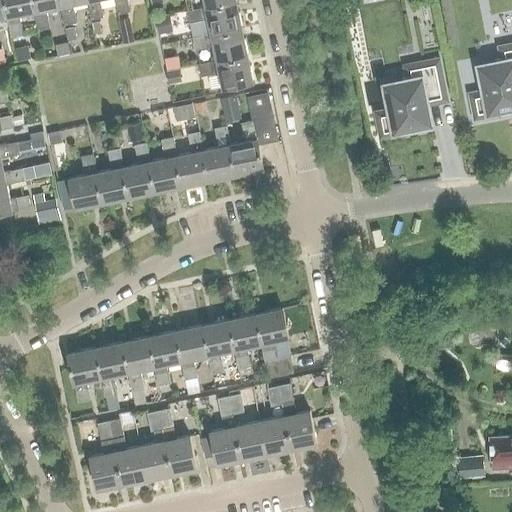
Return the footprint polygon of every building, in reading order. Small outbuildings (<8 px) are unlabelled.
[(0,0),(0,19),(7,18),(8,18),(4,0),(0,0)] [(19,16),(33,13),(35,12),(32,0),(4,0),(8,18),(7,18),(11,37),(23,34),(19,16)] [(60,0),(32,0),(35,12),(33,13),(37,31),(49,28),(45,10),(61,7),(62,7),(60,0)] [(73,4),(87,1),(88,1),(88,0),(60,0),(62,7),(61,7),(65,26),(77,23),(73,4)] [(99,0),(88,0),(88,1),(87,1),(91,20),(103,17),(99,0)] [(129,12),(126,0),(114,0),(118,14),(129,12)] [(205,8),(205,9),(237,2),(236,0),(202,0),(205,9),(205,8)] [(207,21),(210,35),(210,36),(242,29),(237,2),(205,9),(187,12),(189,24),(207,21)] [(158,34),(173,32),(170,16),(155,18),(158,34)] [(123,43),(132,41),(127,18),(118,20),(123,43)] [(102,32),(100,20),(92,22),(94,33),(102,32)] [(77,40),(75,26),(65,28),(68,42),(77,40)] [(213,47),(216,62),(216,63),(248,56),(242,29),(210,36),(210,35),(192,39),(195,51),(213,47)] [(71,55),(67,41),(54,44),(57,58),(71,55)] [(511,43),(510,44),(511,55),(511,56),(496,59),(497,64),(481,68),(486,92),(472,95),(476,117),(507,111),(507,113),(511,112),(511,43)] [(18,61),(31,59),(31,58),(29,50),(28,46),(15,49),(18,61)] [(41,48),(29,50),(31,58),(33,57),(42,55),(41,48)] [(165,57),(167,69),(179,67),(177,55),(165,57)] [(248,56),(216,63),(216,62),(198,66),(200,78),(219,74),(222,90),(254,83),(248,56)] [(378,114),(382,135),(413,129),(413,132),(430,129),(424,98),(446,93),(439,58),(416,63),(418,74),(402,78),(403,83),(387,86),(392,111),(378,114)] [(181,82),(179,68),(165,71),(168,85),(181,82)] [(0,102),(8,101),(6,89),(0,90),(0,102)] [(248,97),(253,121),(241,123),(245,142),(230,145),(236,175),(263,170),(258,145),(278,141),(268,93),(248,97)] [(235,95),(220,98),(224,114),(239,110),(235,95)] [(207,109),(206,101),(194,104),(196,112),(207,109)] [(192,103),(173,106),(176,121),(195,117),(192,103)] [(24,125),(22,115),(13,117),(15,127),(24,125)] [(0,130),(14,128),(12,116),(0,118),(0,130)] [(131,142),(144,139),(140,123),(127,126),(131,142)] [(218,148),(203,151),(210,181),(236,175),(230,145),(226,127),(214,129),(218,148)] [(63,143),(60,130),(47,133),(49,146),(63,143)] [(42,131),(30,134),(31,139),(33,151),(46,148),(46,147),(44,135),(42,131)] [(191,154),(177,157),(183,187),(210,181),(203,151),(200,132),(187,135),(191,154)] [(156,192),(183,187),(177,157),(176,157),(172,138),(161,140),(165,159),(150,162),(156,192)] [(0,157),(2,157),(2,158),(20,154),(17,142),(0,145),(0,157)] [(123,167),(127,186),(130,198),(156,192),(150,162),(146,144),(134,146),(138,164),(124,167),(123,167)] [(130,198),(127,186),(123,167),(124,167),(120,149),(108,151),(112,169),(97,173),(103,203),(130,198)] [(97,173),(93,154),(81,157),(85,175),(69,178),(76,209),(103,203),(97,173)] [(2,157),(0,157),(0,184),(7,183),(7,185),(25,181),(26,181),(23,168),(5,172),(2,158),(2,157)] [(35,178),(51,174),(49,163),(33,166),(35,178)] [(7,183),(0,184),(0,213),(31,207),(28,195),(10,199),(7,185),(7,183)] [(61,221),(56,199),(45,201),(43,193),(33,195),(39,225),(61,221)] [(261,345),(265,364),(268,378),(294,373),(291,357),(277,360),(274,342),(288,339),(282,309),(255,314),(261,345)] [(246,348),(261,345),(255,314),(228,320),(234,350),(238,369),(250,367),(246,348)] [(202,325),(208,356),(212,375),(223,372),(220,353),(234,350),(228,320),(202,325)] [(202,325),(175,331),(181,361),(185,380),(197,378),(193,359),(208,356),(202,325)] [(175,331),(148,336),(154,367),(158,386),(170,383),(166,364),(181,361),(175,331)] [(127,368),(128,372),(132,392),(144,389),(140,370),(154,367),(148,336),(122,341),(127,368)] [(450,336),(437,336),(438,349),(451,348),(450,336)] [(128,372),(127,368),(122,341),(94,347),(100,378),(104,396),(116,394),(112,375),(128,372)] [(86,381),(100,378),(94,347),(67,353),(78,402),(90,399),(86,381)] [(278,386),(282,404),(283,403),(285,415),(284,416),(291,449),(317,444),(310,410),(297,413),(291,383),(278,386)] [(282,404),(278,386),(268,388),(272,406),(282,404)] [(233,414),(235,414),(245,412),(242,393),(229,396),(233,414)] [(242,459),(235,426),(237,425),(235,414),(233,414),(229,396),(220,397),(226,428),(210,431),(216,465),(242,459)] [(169,408),(159,410),(165,441),(172,474),(197,469),(190,436),(176,439),(169,408)] [(172,474),(165,441),(159,410),(146,413),(150,431),(154,431),(156,442),(152,443),(140,445),(147,479),(172,474)] [(260,421),(267,454),(291,449),(284,416),(260,421)] [(140,445),(127,448),(126,448),(120,418),(109,420),(122,484),(147,479),(140,445)] [(122,484),(109,420),(99,422),(105,452),(90,456),(97,490),(122,484)] [(260,421),(237,425),(235,426),(242,459),(267,454),(260,421)] [(491,469),(511,467),(511,435),(489,436),(491,469)] [(484,476),(482,456),(458,458),(460,479),(484,476)]
